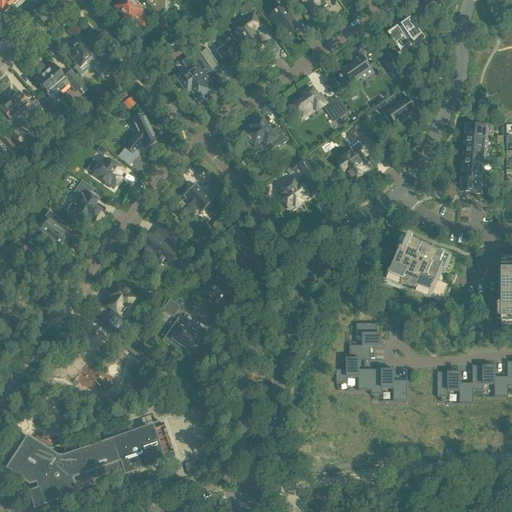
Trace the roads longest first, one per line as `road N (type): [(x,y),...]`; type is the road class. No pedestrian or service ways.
road 1 (residential): [(17,373),(201,135)]
road 2 (track): [(511,456),(251,492)]
road 3 (residential): [(201,135),(390,0)]
road 4 (tertiary): [(469,0),(459,85),(399,194)]
road 5 (tertiary): [(300,305),(275,324),(247,371),(247,433),(260,467)]
road 6 (residential): [(201,135),(314,271)]
road 7 (tertiary): [(260,467),(272,454),(273,395),(300,305)]
road 8 (residential): [(399,194),(450,225),(511,227)]
